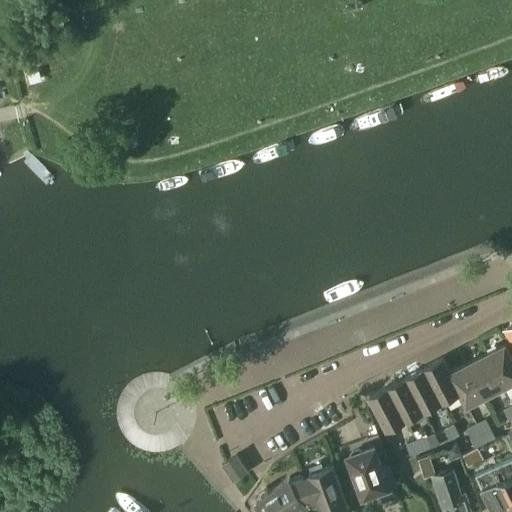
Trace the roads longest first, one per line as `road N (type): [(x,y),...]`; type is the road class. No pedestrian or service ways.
road 1 (residential): [(180,406),(506,277),(511,287)]
road 2 (residential): [(220,441),(511,297)]
